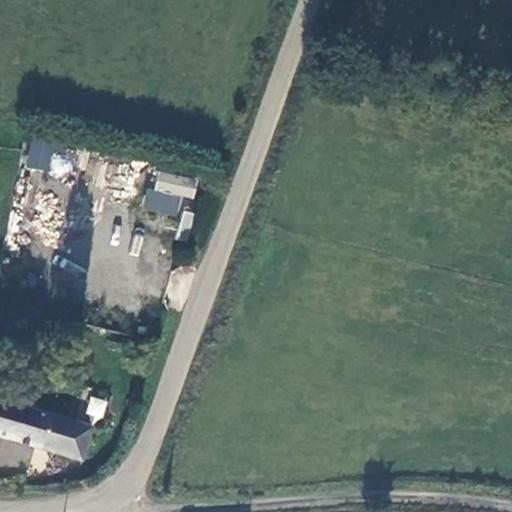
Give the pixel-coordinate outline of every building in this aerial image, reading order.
[(58,173),(63,143),(30,137),(25,168),(58,173)] [(178,215),(181,196),(195,198),(198,177),(152,170),(146,210),(178,215)] [(182,210),(176,236),(188,239),(194,213),(182,210)] [(175,249),(174,264),(193,265),(194,250),(175,249)] [(9,312),(0,310),(0,341),(4,342),(9,312)] [(92,397),(88,418),(103,421),(107,400),(92,397)] [(71,421),(0,402),(0,438),(74,462),(85,427),(71,421)]
